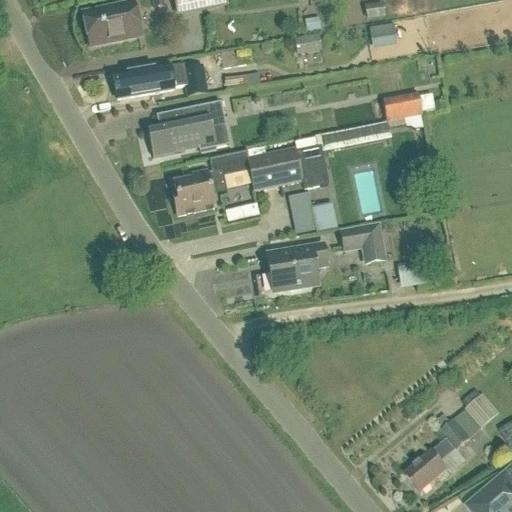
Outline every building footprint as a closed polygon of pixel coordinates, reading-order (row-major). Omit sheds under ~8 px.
[(226,0),(204,0),(207,14),(228,10),(226,0)] [(90,50),(141,39),(135,7),(83,17),(90,50)] [(360,24),(367,49),(392,42),(385,17),(360,24)] [(184,74),(184,69),(169,71),(169,70),(112,80),(116,103),(173,93),(173,92),(185,90),(187,102),(207,98),(202,71),(184,74)] [(386,126),(422,120),(417,97),(382,104),(386,126)] [(198,156),(216,152),(211,129),(224,127),(220,106),(160,119),(163,132),(146,136),(152,162),(198,153),(198,156)] [(359,125),(327,130),(329,143),(361,138),(359,125)] [(294,153),(248,162),(247,163),(249,174),(254,196),(302,185),(304,193),(327,188),(319,151),(295,157),(294,153)] [(225,190),(222,180),(249,174),(247,163),(248,162),(246,155),(208,163),(211,176),(207,177),(206,176),(192,179),(192,183),(173,187),(175,196),(172,197),(177,221),(214,212),(210,194),(225,190)] [(289,232),(308,228),(300,191),(281,195),(289,232)] [(332,207),(310,211),(315,234),(336,230),(332,207)] [(386,265),(379,227),(339,234),(343,257),(360,253),(363,269),(386,265)] [(317,288),(314,272),(326,270),(323,249),(291,254),(285,256),(267,259),(270,277),(274,276),(276,293),(273,294),(273,295),(288,293),(290,294),(301,292),(302,290),(317,288)] [(432,455),(405,478),(421,497),(448,474),(441,466),(470,443),(453,423),(440,434),(447,443),(432,455)] [(511,427),(500,434),(511,454),(511,427)] [(511,511),(511,483),(506,476),(467,509),(469,511),(511,511)]
